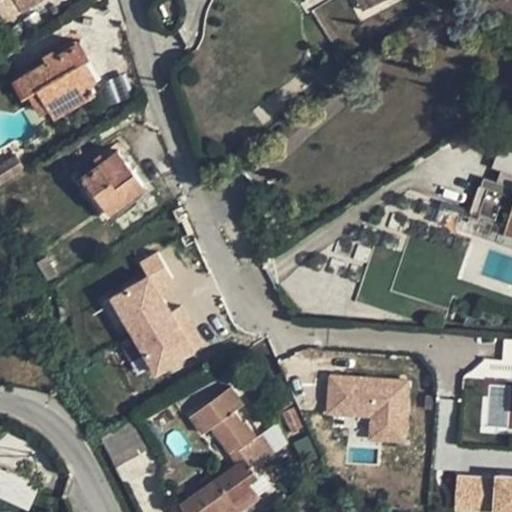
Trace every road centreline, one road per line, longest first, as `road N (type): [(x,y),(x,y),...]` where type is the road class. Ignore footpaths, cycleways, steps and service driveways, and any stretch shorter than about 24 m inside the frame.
road 1 (residential): [(121,0),(225,272),(270,328)]
road 2 (residential): [(112,511),(70,441),(38,412),(0,405)]
